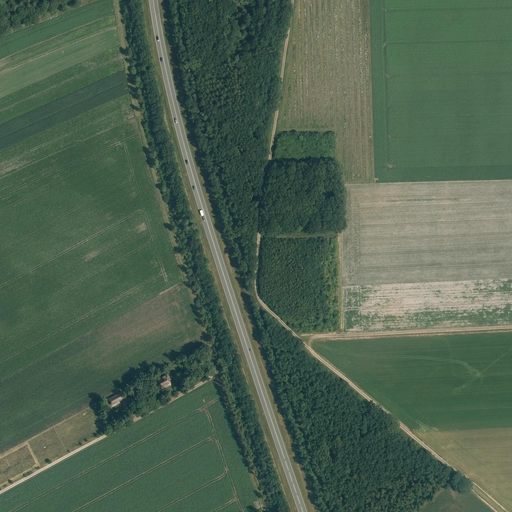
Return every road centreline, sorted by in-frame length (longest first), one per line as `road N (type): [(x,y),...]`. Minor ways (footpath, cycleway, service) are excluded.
road 1 (track): [(502,511),(295,337),(255,293),(290,0)]
road 2 (trunk): [(302,511),(181,136),(152,0)]
road 3 (track): [(215,374),(154,179),(116,0)]
road 4 (track): [(0,491),(215,374)]
road 5 (unclassified): [(295,337),(511,327)]
road 6 (track): [(215,374),(263,511)]
